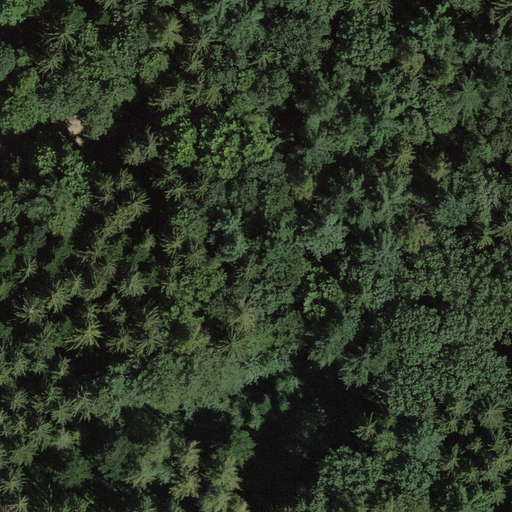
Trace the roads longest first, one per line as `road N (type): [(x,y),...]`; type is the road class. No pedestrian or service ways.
road 1 (track): [(511,423),(443,240),(376,165),(329,135)]
road 2 (track): [(329,135),(242,118),(182,122),(54,139),(0,158)]
